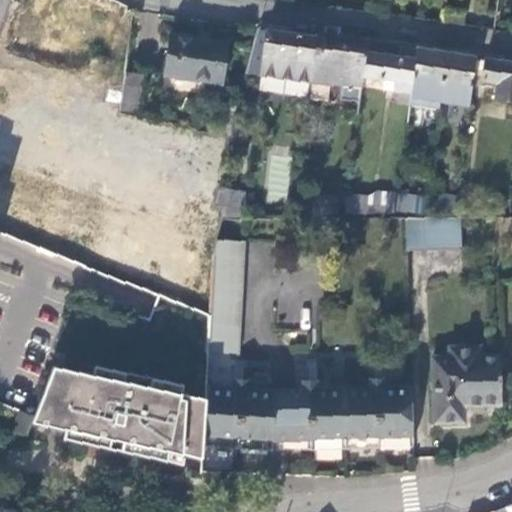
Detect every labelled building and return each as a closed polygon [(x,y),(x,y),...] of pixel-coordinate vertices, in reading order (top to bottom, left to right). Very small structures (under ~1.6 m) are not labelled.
[(285,32),(266,29),(260,74),(310,81),(316,36),(285,32)] [(165,76),(221,84),(228,42),(172,34),(165,76)] [(316,36),(310,81),(331,83),(361,88),(363,76),(368,40),(340,37),(317,34),(316,36)] [(409,104),(416,48),(388,44),(379,43),(377,41),(368,40),(363,76),(395,80),(394,91),(399,92),(398,103),(409,104)] [(439,101),(446,52),(427,50),(416,48),(409,104),(438,108),(439,101)] [(469,104),(475,57),(458,54),(446,52),(439,101),(469,104)] [(511,62),(500,60),(485,58),(481,79),(497,81),(495,98),(511,99),(511,62)] [(140,75),(125,72),(122,91),(120,109),(120,113),(136,117),(140,75)] [(361,88),(331,83),(337,103),(358,106),(361,88)] [(286,201),(290,147),(270,145),(265,200),(286,201)] [(219,189),(216,206),(225,208),(223,215),(241,216),(245,194),(219,189)] [(426,200),(425,208),(456,213),(458,195),(427,190),(426,200)] [(347,196),(345,214),(394,214),(396,197),(397,192),(376,191),(370,196),(347,196)] [(426,200),(396,197),(394,214),(403,213),(424,213),(425,208),(426,200)] [(424,213),(403,213),(404,242),(457,241),(456,213),(424,213)] [(245,238),(217,237),(213,251),(210,316),(208,350),(237,352),(245,238)] [(503,405),(500,350),(467,352),(466,345),(452,345),(453,353),(434,354),(437,420),(463,419),(463,407),(503,405)] [(296,365),(296,386),(303,386),(310,386),(309,364),(296,365)] [(204,442),(206,398),(182,393),(184,384),(153,378),(151,388),(124,383),(126,373),(95,366),(93,376),(63,370),(59,390),(75,393),(72,405),(71,404),(70,407),(72,407),(67,429),(82,432),(80,441),(110,447),(112,438),(125,441),(139,444),(137,453),(168,459),(168,458),(170,451),(185,454),(203,457),(204,442)] [(206,398),(204,442),(238,444),(273,446),(311,446),(345,445),(379,444),(413,443),(412,382),(383,383),(383,388),(371,388),(371,383),(351,384),(350,367),(336,367),(337,384),(316,385),(316,390),(304,390),(303,386),(296,386),(277,386),(247,385),(247,389),(235,389),(235,384),(207,382),(206,398)] [(59,390),(63,370),(54,369),(34,417),(33,422),(67,429),(72,407),(70,407),(71,404),(72,405),(75,393),(59,390)] [(16,436),(26,437),(33,422),(34,417),(24,413),(16,436)] [(82,432),(67,429),(65,439),(80,441),(82,432)] [(139,444),(125,441),(123,450),(137,453),(139,444)] [(184,461),(185,454),(170,451),(168,458),(184,461)] [(211,466),(229,469),(231,454),(213,452),(211,466)]
